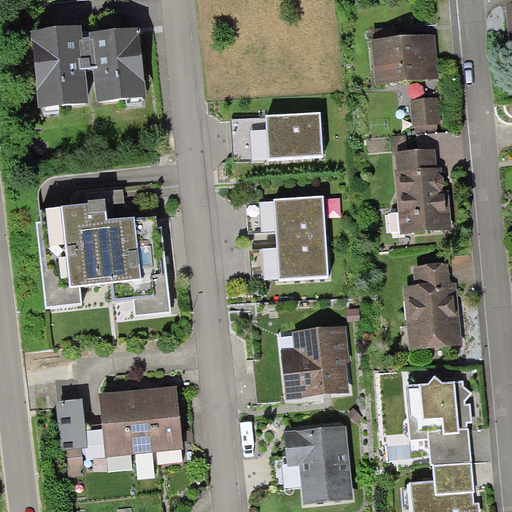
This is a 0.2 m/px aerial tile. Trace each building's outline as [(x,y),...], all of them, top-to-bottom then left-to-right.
[(329,0),(263,0),(264,84),(330,84),(329,0)] [(135,31),(32,41),(38,100),(55,97),(57,110),(83,106),(81,74),(96,74),(98,105),(126,102),(126,91),(139,92),(135,31)] [(396,31),(373,33),(377,86),(432,81),(428,42),(397,44),(396,31)] [(435,102),(412,104),(414,126),(437,124),(435,102)] [(317,119),(266,123),(268,162),(320,159),(317,119)] [(426,156),(398,158),(403,216),(389,217),(390,236),(445,231),(441,174),(428,175),(426,156)] [(322,201),(273,204),(278,284),(326,281),(322,201)] [(166,318),(156,226),(104,233),(102,213),(36,221),(48,316),(133,306),(135,321),(166,318)] [(446,269),(417,271),(419,292),(409,293),(413,348),(457,344),(453,289),(448,290),(446,269)] [(344,338),(300,342),(302,366),(285,367),(288,401),(349,396),(344,338)] [(462,385),(408,388),(410,418),(419,434),(431,435),(433,467),(464,464),(457,433),(465,433),(462,385)] [(183,464),(175,393),(150,396),(156,451),(158,466),(183,464)] [(150,396),(124,399),(131,454),(156,451),(150,396)] [(124,399),(99,402),(105,457),(131,454),(124,399)] [(343,433),(288,437),(289,457),(274,458),(275,487),(303,485),(304,504),(347,501),(343,433)] [(464,464),(433,467),(436,487),(419,489),(418,511),(473,511),(473,492),(465,493),(464,464)]
